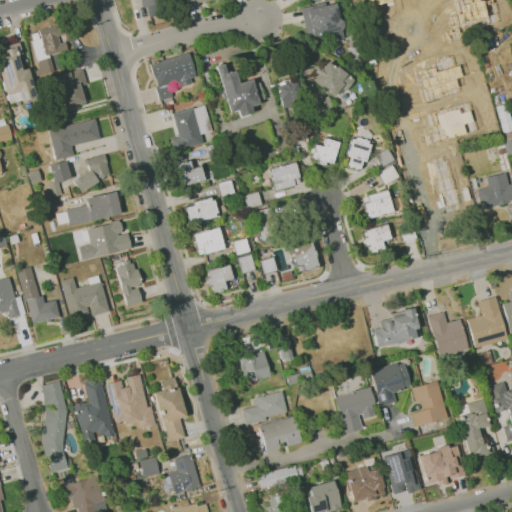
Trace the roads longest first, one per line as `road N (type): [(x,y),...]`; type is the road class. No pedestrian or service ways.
road 1 (tertiary): [(96,0),(188,326)]
road 2 (tertiary): [(511,251),(188,326)]
road 3 (residential): [(427,10),(403,31),(390,97),(433,270)]
road 4 (residential): [(188,326),(0,375)]
road 5 (residential): [(188,326),(239,511)]
road 6 (residential): [(113,53),(263,17)]
road 7 (residential): [(0,375),(36,511)]
